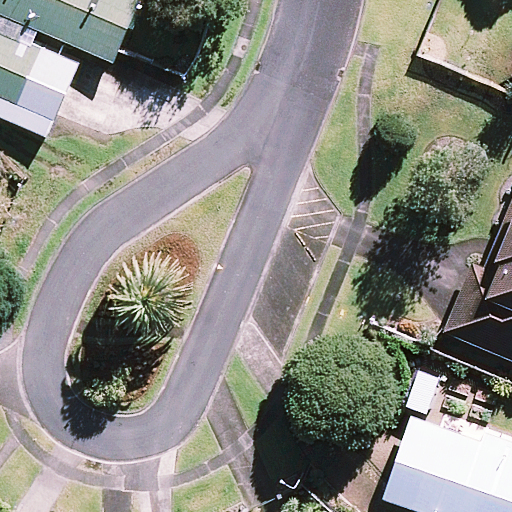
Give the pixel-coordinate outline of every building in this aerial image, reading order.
[(0,0),(0,13),(36,29),(123,66),(127,56),(151,0),(0,0)] [(36,29),(0,13),(0,31),(30,44),(36,29)] [(0,95),(62,123),(86,68),(30,44),(0,31),(0,95)] [(511,221),(492,270),(481,265),(451,336),(511,360),(511,221)] [(392,504),(416,511),(511,511),(511,451),(425,423),(420,421),(392,504)]
